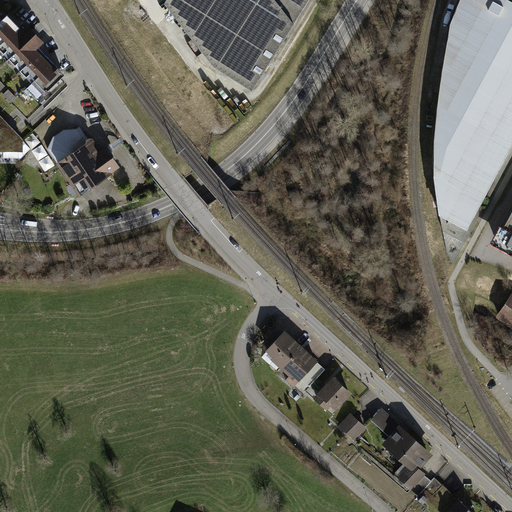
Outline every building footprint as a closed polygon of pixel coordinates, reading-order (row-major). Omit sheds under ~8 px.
[(308,0),(166,0),(164,3),(214,66),(252,90),(308,0)] [(454,230),(511,127),(511,3),(505,0),(457,0),(457,3),(445,36),(436,81),(430,129),(431,175),(431,216),(454,230)] [(23,32),(7,16),(0,22),(0,51),(43,95),(64,74),(39,48),(43,44),(27,28),(23,32)] [(23,141),(3,121),(3,153),(23,153),(23,141)] [(97,157),(77,129),(65,130),(51,139),(48,149),(58,164),(63,161),(82,191),(119,167),(108,151),(97,157)] [(46,173),(56,166),(42,145),(32,151),(46,173)] [(511,205),(502,224),(499,223),(488,242),(511,254),(511,205)] [(511,291),(496,315),(511,325),(511,291)] [(301,350),(281,331),(260,353),(280,372),(301,350)] [(324,371),(301,350),(280,372),(303,393),(324,371)] [(329,378),(312,398),(332,414),(349,394),(329,378)] [(380,409),(371,420),(388,435),(379,444),(403,465),(393,477),(408,491),(423,474),(417,469),(431,454),(380,409)] [(365,429),(347,414),(337,427),(354,442),(365,429)] [(481,511),(482,511),(466,497),(453,511),(481,511)]
